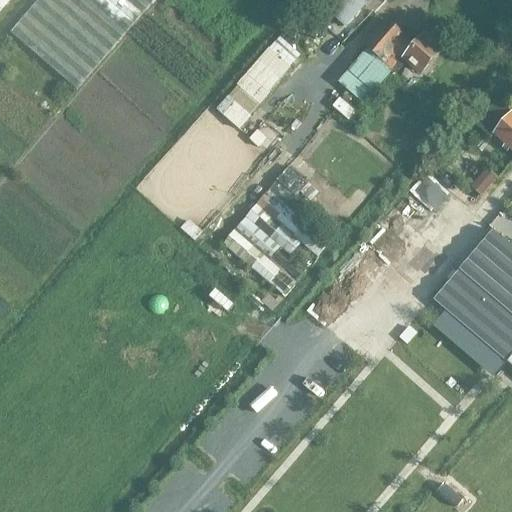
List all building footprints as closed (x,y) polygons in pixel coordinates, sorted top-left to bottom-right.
[(0,0),(0,28),(2,26),(25,0),(0,0)] [(76,90),(153,0),(37,0),(9,32),(76,90)] [(365,4),(361,0),(316,0),(345,27),(356,16),(354,15),(365,4)] [(413,49),(402,40),(405,37),(386,21),(365,46),(368,48),(383,62),(394,50),(407,61),(421,74),(441,51),(425,36),(413,49)] [(363,104),(392,70),(396,74),(407,61),(394,50),(383,62),(368,48),(338,82),(363,104)] [(237,129),(290,68),(269,50),(216,111),(237,129)] [(348,120),(362,105),(346,91),(332,107),(348,120)] [(511,113),(511,114),(497,101),(475,125),(490,139),(494,135),(505,145),(503,148),(507,151),(509,148),(511,150),(511,113)] [(511,358),(511,248),(425,174),(365,244),(507,365),(511,358)] [(329,244),(269,192),(223,244),(284,296),(329,244)] [(261,280),(242,263),(232,274),(250,291),(261,280)]
